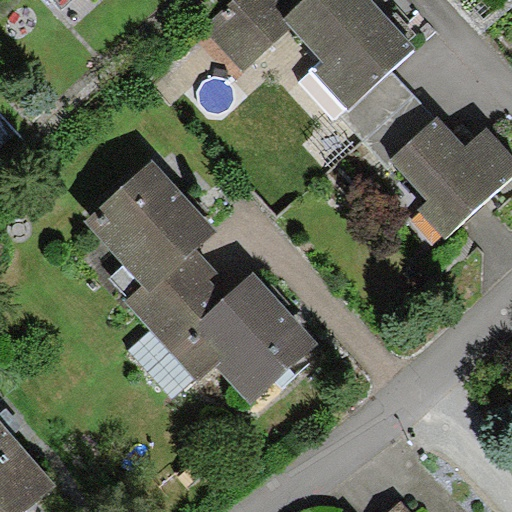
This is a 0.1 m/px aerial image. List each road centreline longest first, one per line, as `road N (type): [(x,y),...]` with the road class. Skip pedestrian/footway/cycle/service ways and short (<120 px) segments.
road 1 (residential): [(258,511),(402,414)]
road 2 (residential): [(402,414),(511,305)]
road 3 (residential): [(511,509),(402,414)]
